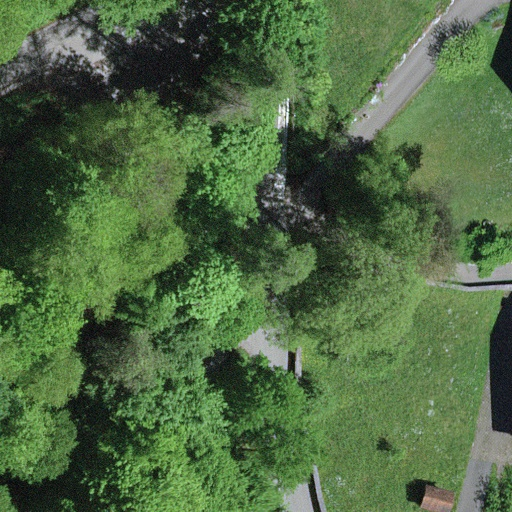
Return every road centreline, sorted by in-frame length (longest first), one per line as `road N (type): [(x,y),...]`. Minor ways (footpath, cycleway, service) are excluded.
road 1 (residential): [(299,511),(275,407),(271,209)]
road 2 (residential): [(511,272),(393,262),(299,211),(271,209)]
road 3 (residential): [(271,209),(271,0)]
road 4 (tertiary): [(141,0),(0,76)]
